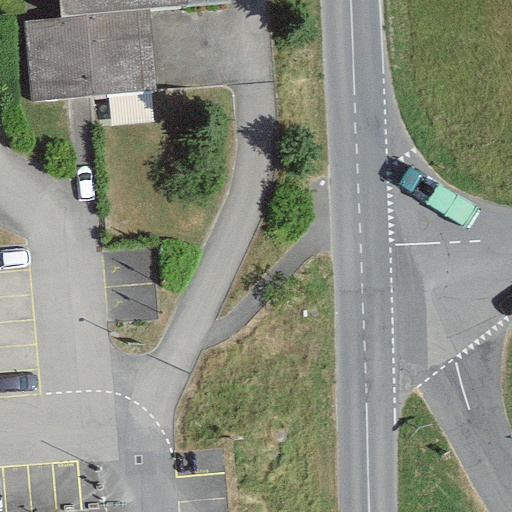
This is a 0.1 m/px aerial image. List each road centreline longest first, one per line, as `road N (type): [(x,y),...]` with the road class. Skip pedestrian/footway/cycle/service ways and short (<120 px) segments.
road 1 (unclassified): [(511,497),(462,387),(426,243)]
road 2 (tertiary): [(372,511),(361,243)]
road 3 (tertiary): [(361,243),(348,0)]
